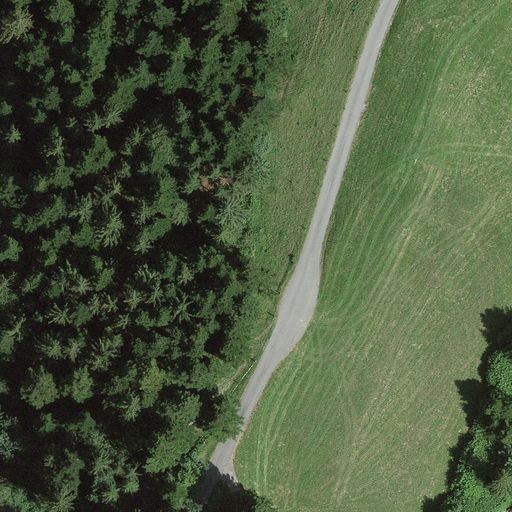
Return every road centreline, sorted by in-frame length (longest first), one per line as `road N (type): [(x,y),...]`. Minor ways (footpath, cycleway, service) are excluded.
road 1 (track): [(196,511),(289,318),(390,0)]
road 2 (track): [(260,511),(217,457),(130,511)]
